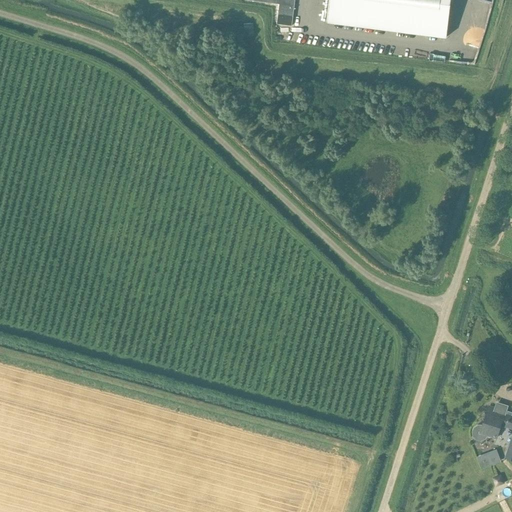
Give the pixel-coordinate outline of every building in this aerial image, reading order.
[(244,0),(279,5),(277,24),(291,26),(294,0),(244,0)] [(329,0),(327,22),(447,37),(451,0),(329,0)] [(475,428),(473,432),(474,436),(477,439),(481,440),(485,438),(487,435),(497,438),(501,425),(511,428),(511,435),(504,459),(511,461),(511,414),(505,412),(507,407),(497,404),(496,409),(489,407),(482,426),(478,426),(475,428)] [(486,453),(476,457),(481,469),(491,466),(486,453)] [(501,474),(492,478),(496,487),(505,483),(501,474)]
